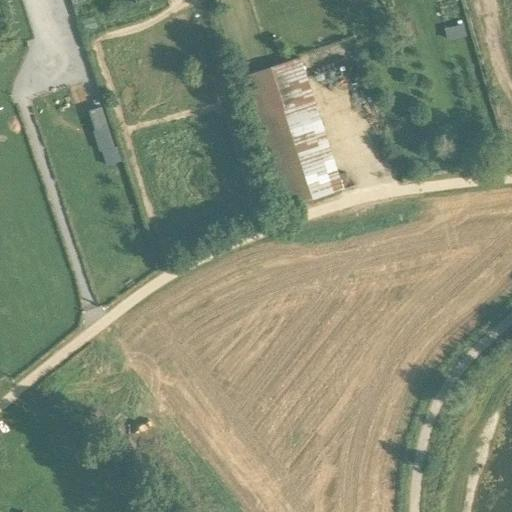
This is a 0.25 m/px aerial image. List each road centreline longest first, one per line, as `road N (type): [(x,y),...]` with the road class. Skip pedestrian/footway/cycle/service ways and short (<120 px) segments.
road 1 (unclassified): [(0,403),(146,291),(281,222),(349,199),(511,176)]
road 2 (unclassified): [(414,511),(423,437),(446,385),(511,319)]
